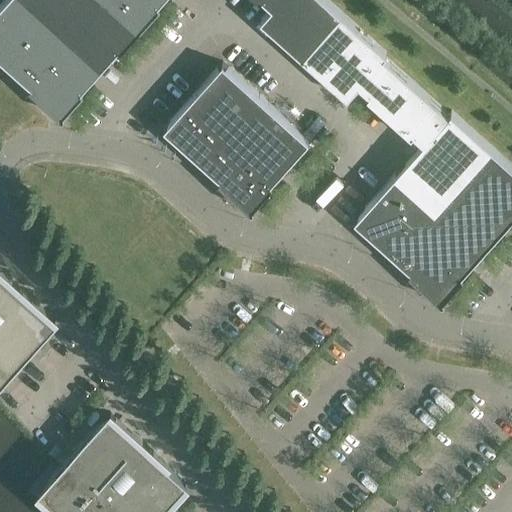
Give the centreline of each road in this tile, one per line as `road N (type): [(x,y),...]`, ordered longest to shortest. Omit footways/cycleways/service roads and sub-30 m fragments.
road 1 (unclassified): [(511,342),(417,321),(336,253),(268,244),(231,229),(143,153),(58,141),(26,144),(0,165)]
road 2 (unclassified): [(237,510),(103,334)]
road 3 (unclassified): [(103,334),(0,212)]
